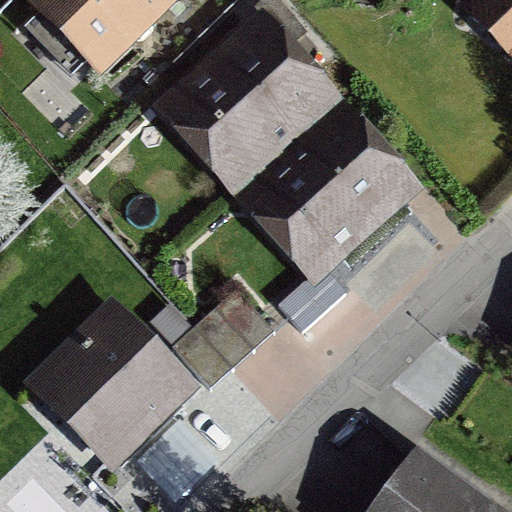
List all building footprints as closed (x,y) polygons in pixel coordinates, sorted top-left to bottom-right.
[(0,0),(0,4),(7,12),(19,0),(0,0)] [(185,0),(47,0),(27,19),(102,95),(192,7),(185,0)] [(511,0),(480,0),(459,21),(511,75),(511,0)] [(265,28),(157,124),(237,214),(347,120),(265,28)] [(347,120),(237,214),(316,303),(425,208),(347,120)] [(237,291),(217,310),(255,352),(275,333),(237,291)] [(217,310),(196,328),(234,371),(255,352),(217,310)] [(117,315),(27,401),(112,489),(201,403),(117,315)] [(196,328),(173,348),(211,391),(234,371),(196,328)] [(483,511),(416,464),(382,511),(483,511)]
